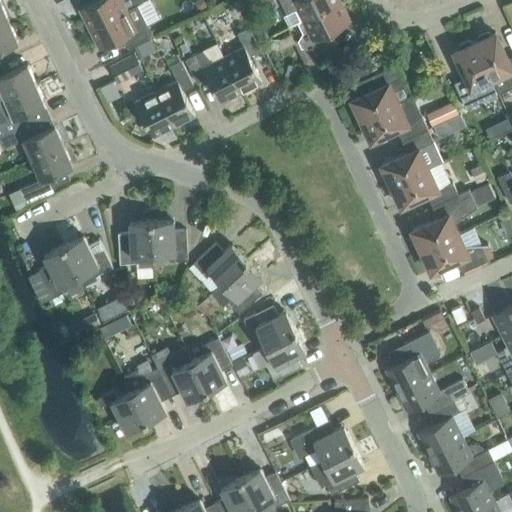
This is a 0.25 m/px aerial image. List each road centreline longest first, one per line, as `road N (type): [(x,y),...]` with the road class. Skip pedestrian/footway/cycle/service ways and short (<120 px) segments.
road 1 (residential): [(155,165),(317,81),(419,300),(335,340)]
road 2 (residential): [(335,340),(261,203),(155,165)]
road 3 (residential): [(130,470),(345,361)]
road 4 (residential): [(143,164),(107,149),(32,0)]
road 5 (residential): [(417,511),(345,361)]
road 6 (residential): [(14,230),(143,164)]
